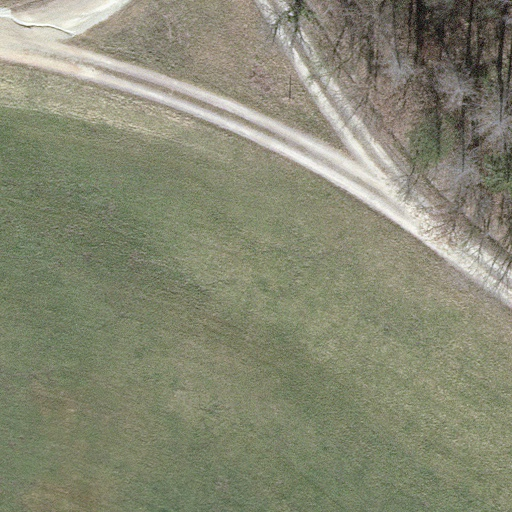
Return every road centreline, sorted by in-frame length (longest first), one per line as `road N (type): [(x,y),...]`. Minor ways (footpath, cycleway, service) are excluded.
road 1 (track): [(389,189),(217,100),(49,45),(0,47)]
road 2 (track): [(389,189),(259,0)]
road 3 (track): [(511,296),(389,189)]
